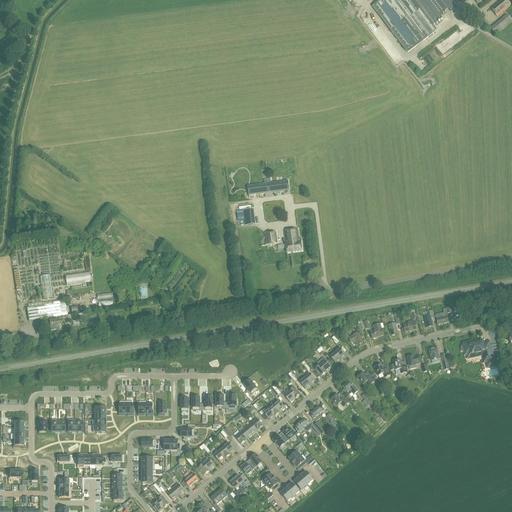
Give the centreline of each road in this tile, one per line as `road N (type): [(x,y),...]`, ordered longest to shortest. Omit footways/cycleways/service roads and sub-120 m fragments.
road 1 (unclassified): [(511,319),(371,351),(264,438)]
road 2 (residential): [(173,377),(173,429),(130,439),(131,490),(150,511)]
road 3 (residential): [(31,408),(38,394),(108,393),(118,376),(173,377)]
